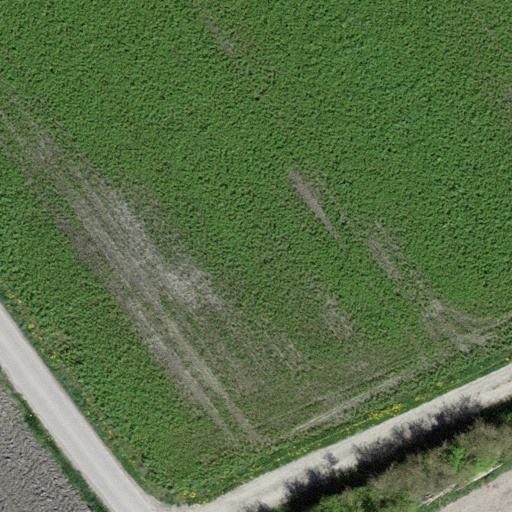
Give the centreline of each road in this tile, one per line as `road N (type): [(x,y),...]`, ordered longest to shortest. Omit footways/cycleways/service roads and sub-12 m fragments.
road 1 (track): [(235,511),(511,369)]
road 2 (unclassified): [(147,511),(0,309)]
